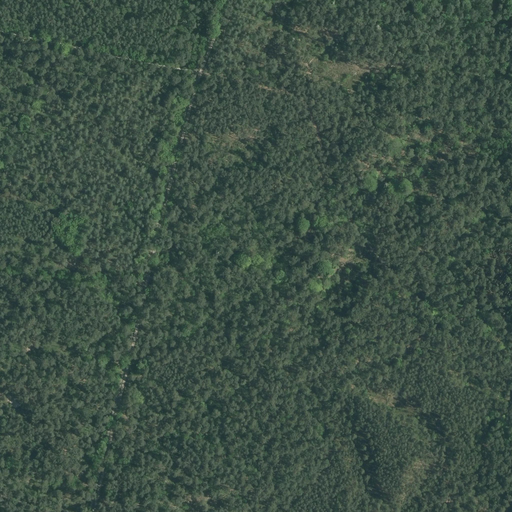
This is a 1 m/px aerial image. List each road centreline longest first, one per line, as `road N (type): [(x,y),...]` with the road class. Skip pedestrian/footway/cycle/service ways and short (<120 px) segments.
road 1 (track): [(511,361),(489,330),(429,308),(380,261),(340,200),(298,98),(0,30)]
road 2 (track): [(201,70),(92,511)]
